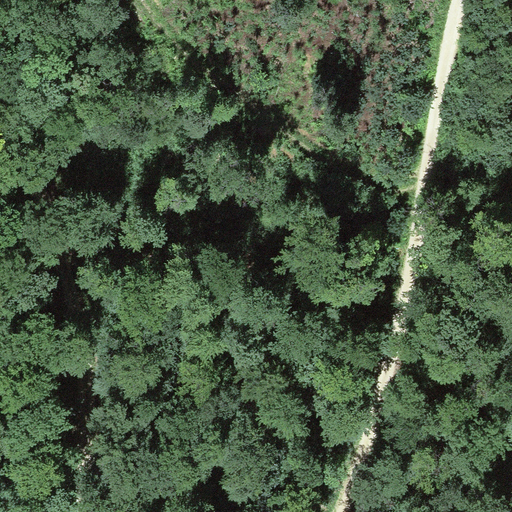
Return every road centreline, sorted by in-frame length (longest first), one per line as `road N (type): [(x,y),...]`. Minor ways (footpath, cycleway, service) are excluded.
road 1 (track): [(344,511),(460,0)]
road 2 (track): [(0,96),(21,133),(88,374),(81,511)]
